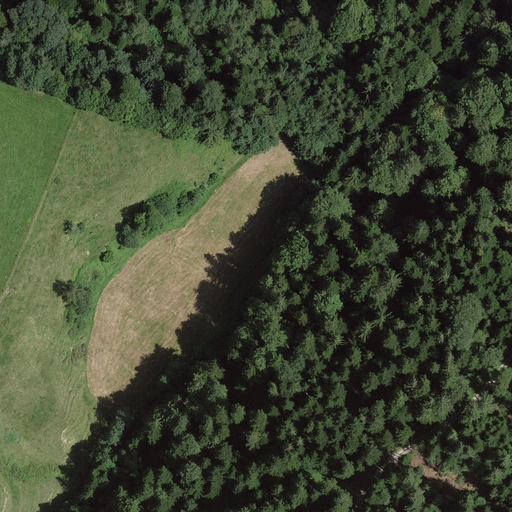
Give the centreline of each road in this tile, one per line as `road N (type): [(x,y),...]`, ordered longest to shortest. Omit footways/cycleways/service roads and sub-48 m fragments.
road 1 (track): [(511,144),(272,260),(222,322),(84,459),(54,511)]
road 2 (track): [(358,511),(377,472),(460,415),(511,359)]
